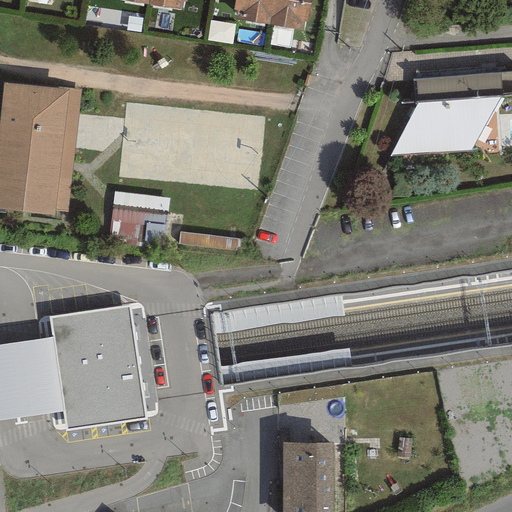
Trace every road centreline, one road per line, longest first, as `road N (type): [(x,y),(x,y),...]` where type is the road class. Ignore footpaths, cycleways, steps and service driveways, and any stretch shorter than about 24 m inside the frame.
road 1 (unclassified): [(154,444),(184,423),(167,278),(0,264)]
road 2 (unclassified): [(0,291),(21,431),(48,458),(154,444)]
road 3 (residential): [(360,73),(287,270)]
road 4 (residential): [(360,73),(511,43)]
